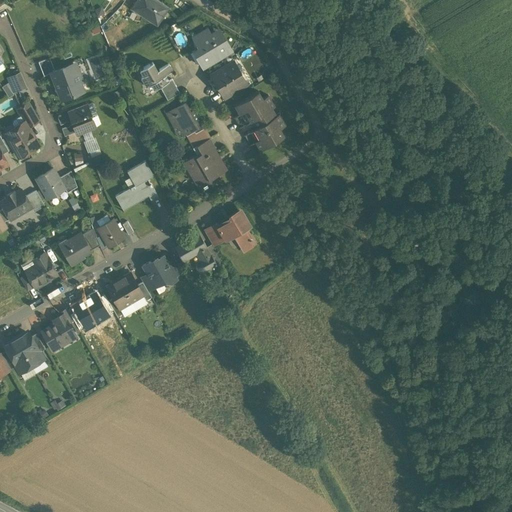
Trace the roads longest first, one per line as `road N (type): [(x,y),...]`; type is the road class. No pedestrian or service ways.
road 1 (track): [(431,511),(426,469),(392,381),(250,178)]
road 2 (residential): [(252,176),(0,323)]
road 3 (track): [(393,0),(411,32),(488,115),(501,169),(497,185)]
road 4 (residential): [(0,18),(56,151),(0,182)]
road 5 (track): [(212,7),(267,42),(324,136)]
road 6 (track): [(370,195),(497,185)]
